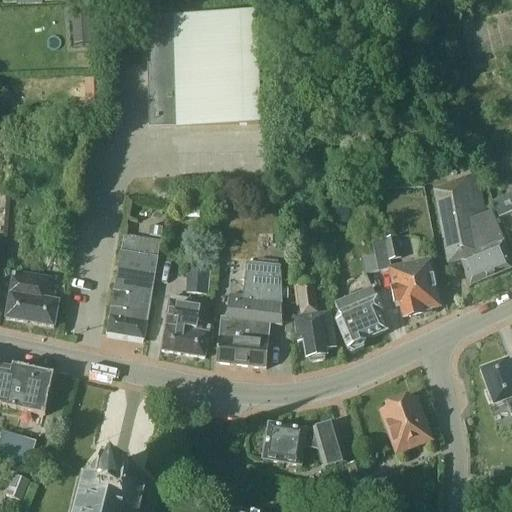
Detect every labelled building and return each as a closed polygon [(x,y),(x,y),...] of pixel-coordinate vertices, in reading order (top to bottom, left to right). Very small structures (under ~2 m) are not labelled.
[(76,5),(78,44),(101,42),(99,4),(76,5)] [(258,127),(255,15),(145,20),(149,131),(258,127)] [(83,82),(84,108),(103,108),(103,82),(83,82)] [(304,193),(302,150),(290,151),(293,193),(304,193)] [(336,160),(336,176),(351,176),(350,159),(336,160)] [(316,186),(326,184),(325,176),(315,178),(316,186)] [(470,288),(510,272),(500,248),(504,246),(491,213),(484,216),(477,177),(434,193),(447,266),(460,263),(470,288)] [(511,196),(492,206),(499,221),(511,214),(511,196)] [(150,227),(148,236),(160,238),(162,229),(150,227)] [(144,341),(158,259),(160,243),(125,237),(122,252),(121,252),(107,334),(144,341)] [(370,244),(373,257),(377,274),(390,271),(389,263),(401,260),(396,239),(370,244)] [(364,276),(377,274),(373,257),(360,259),(364,276)] [(420,312),(438,308),(429,262),(391,269),(395,291),(392,291),(395,305),(401,304),(404,317),(420,314),(420,312)] [(222,320),(217,365),(266,371),(271,326),(282,328),(279,268),(247,264),(243,297),(230,296),(227,320),(222,320)] [(185,295),(207,297),(209,273),(187,271),(185,295)] [(50,291),(51,287),(51,283),(52,282),(52,281),(52,280),(49,280),(45,279),(41,278),(14,273),(6,321),(55,329),(60,304),(48,302),(49,297),(50,291)] [(319,316),(314,284),(297,287),(301,318),(295,320),(298,340),(304,339),(307,361),(310,360),(311,365),(325,362),(325,358),(327,358),(326,352),(335,350),(330,314),(319,316)] [(336,324),(348,353),(354,355),(365,351),(366,345),(365,342),(386,333),(379,316),(382,314),(372,290),(335,306),(339,316),(336,324)] [(162,352),(191,357),(205,359),(210,329),(205,328),(209,308),(190,305),(191,301),(171,298),(162,352)] [(511,378),(506,363),(479,373),(493,410),(506,405),(510,417),(511,417),(511,378)] [(0,408),(0,409),(9,368),(0,365),(0,408)] [(53,377),(9,368),(0,409),(45,418),(53,377)] [(396,457),(431,444),(416,402),(409,404),(408,400),(386,408),(387,412),(380,415),(396,457)] [(335,424),(312,430),(313,433),(306,435),(306,433),(288,430),(268,427),(263,462),(301,468),(304,450),(318,452),(323,470),(343,465),(346,464),(346,461),(345,460),(344,458),(343,452),(342,449),(341,446),(335,424)] [(0,458),(25,468),(35,438),(4,429),(0,441),(0,458)] [(375,504),(361,460),(346,464),(355,495),(356,494),(360,508),(375,504)] [(102,475),(100,481),(83,476),(80,489),(78,489),(78,492),(79,492),(75,507),(72,506),(71,510),(74,511),(138,511),(139,509),(140,510),(142,505),(141,504),(144,491),(126,487),(128,481),(129,481),(131,476),(125,474),(124,476),(108,472),(107,470),(102,469),(100,475),(102,475)] [(511,500),(511,474),(495,472),(491,497),(511,500)] [(391,496),(383,473),(371,477),(379,500),(391,496)] [(21,504),(29,484),(13,477),(5,497),(21,504)]
